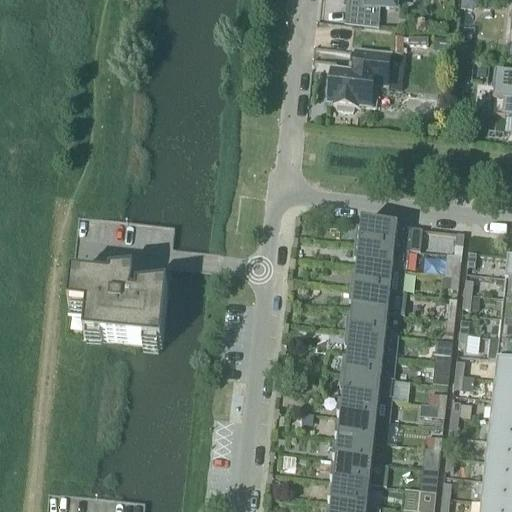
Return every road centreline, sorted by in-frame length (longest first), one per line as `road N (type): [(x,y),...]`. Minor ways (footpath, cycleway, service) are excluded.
road 1 (residential): [(239,511),(279,193)]
road 2 (residential): [(511,221),(279,193)]
road 3 (residential): [(279,193),(298,0)]
